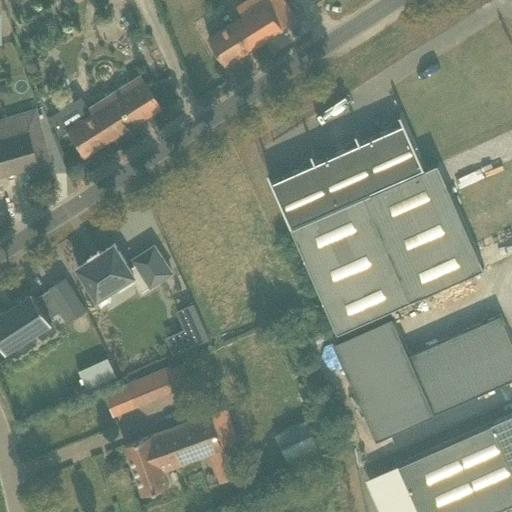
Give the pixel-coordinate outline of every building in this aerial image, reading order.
[(209,37),(225,64),(296,19),(283,0),(247,0),(237,7),(243,16),(209,37)] [(79,96),(49,115),(61,133),(66,129),(83,155),(159,106),(140,75),(87,109),(79,96)] [(0,97),(3,99),(10,97),(13,92),(11,86),(6,83),(0,84),(0,97)] [(0,174),(49,161),(34,107),(0,116),(0,174)] [(269,171),(268,172),(291,226),(425,168),(401,113),(400,114),(402,120),(388,126),(389,129),(361,142),(357,132),(356,134),(358,139),(344,145),(345,148),(317,161),(313,152),(311,153),(313,159),(300,165),(301,168),(273,180),(269,171)] [(438,162),(291,227),(338,332),(484,267),(438,162)] [(171,272),(154,245),(133,259),(136,264),(130,268),(114,243),(100,252),(99,250),(90,256),(91,258),(77,267),(97,298),(115,286),(118,291),(135,280),(142,291),(171,272)] [(33,292),(0,313),(0,342),(6,351),(52,322),(49,318),(63,309),(70,320),(86,310),(65,277),(49,287),(50,289),(36,297),(33,292)] [(193,346),(210,338),(195,304),(178,311),(186,329),(193,346)] [(511,340),(501,314),(409,355),(392,316),(335,342),(377,439),(511,379),(511,340)] [(170,368),(169,367),(127,385),(135,406),(192,383),(185,362),(170,368)] [(223,448),(223,447),(239,441),(228,409),(210,415),(210,412),(126,445),(146,494),(170,485),(164,470),(223,448)] [(511,413),(399,463),(419,511),(489,511),(511,502),(511,413)] [(324,453),(307,418),(275,433),(292,468),(324,453)] [(233,466),(218,472),(221,480),(236,475),(233,466)]
